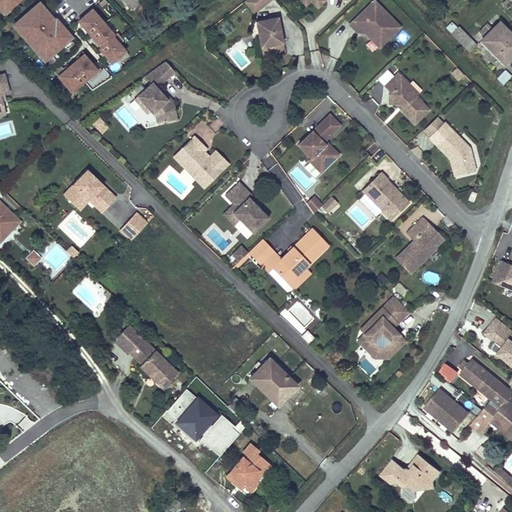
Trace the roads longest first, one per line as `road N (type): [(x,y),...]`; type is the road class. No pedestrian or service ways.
road 1 (residential): [(302,511),(424,372),(486,234)]
road 2 (residential): [(486,234),(329,82),(296,80),(271,99)]
road 3 (unknown): [(511,489),(403,399)]
